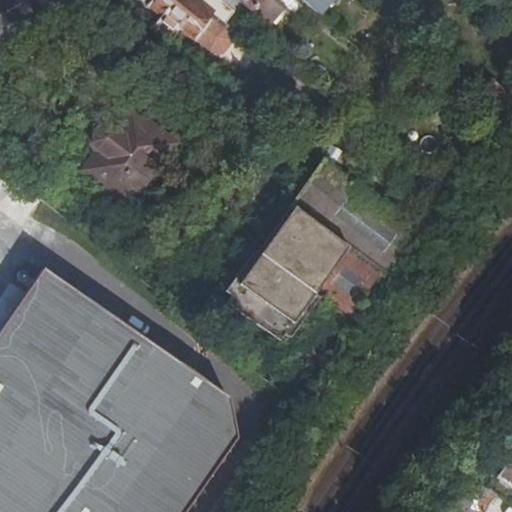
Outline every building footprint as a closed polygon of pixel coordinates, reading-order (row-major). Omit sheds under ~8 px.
[(169,18),(158,33),(166,40),(178,24),(210,51),(224,54),(233,42),(227,29),(210,16),(221,1),(219,0),(160,0),(156,6),(169,18)] [(219,0),(221,1),(246,21),(254,12),(270,25),(282,11),(275,4),(278,0),(219,0)] [(97,182),(118,198),(127,204),(128,208),(129,208),(129,204),(143,185),(148,184),(160,170),(159,164),(173,146),(176,146),(176,144),(173,144),(132,113),(132,110),(130,111),(130,114),(118,130),(112,127),(106,126),(103,127),(98,130),(94,135),(93,137),(91,143),(92,147),(94,152),(99,156),(87,171),(82,172),(82,174),(87,174),(97,182)] [(337,313),(358,327),(391,281),(423,235),(328,163),(306,194),(253,269),(247,264),(233,282),(240,287),(232,299),(284,336),(314,296),(337,313)] [(111,208),(118,198),(97,182),(89,191),(111,208)] [(105,250),(129,268),(148,244),(124,225),(105,250)] [(42,265),(0,324),(0,511),(185,511),(237,438),(229,396),(42,265)] [(296,371),(316,386),(358,327),(337,313),(296,371)] [(511,489),(511,462),(504,460),(496,484),(511,489)] [(479,481),(492,490),(493,489),(480,479),(479,481)] [(479,481),(471,494),(484,503),(492,490),(479,481)]
